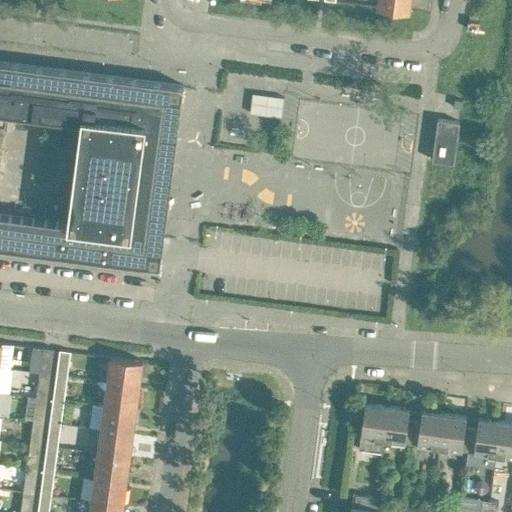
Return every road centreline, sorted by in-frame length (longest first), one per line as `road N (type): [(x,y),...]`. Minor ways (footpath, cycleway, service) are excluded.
road 1 (residential): [(457,0),(453,26),(428,44),(184,20),(167,0)]
road 2 (residential): [(511,358),(315,345)]
road 3 (residential): [(190,333),(0,309)]
road 4 (residential): [(167,511),(190,333)]
road 5 (residential): [(294,511),(315,345)]
road 6 (residential): [(315,345),(190,333)]
